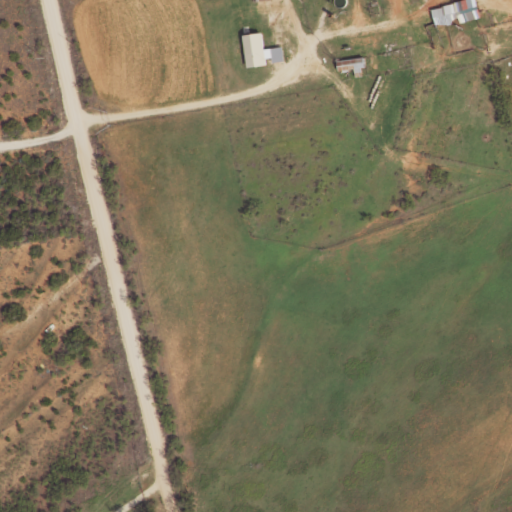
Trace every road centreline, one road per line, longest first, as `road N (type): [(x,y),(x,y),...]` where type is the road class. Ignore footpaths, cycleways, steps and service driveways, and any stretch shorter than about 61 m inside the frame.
road 1 (residential): [(170,511),(154,489),(83,127),(46,0)]
road 2 (residential): [(511,127),(506,105),(466,50),(421,24),(315,45),(83,127)]
